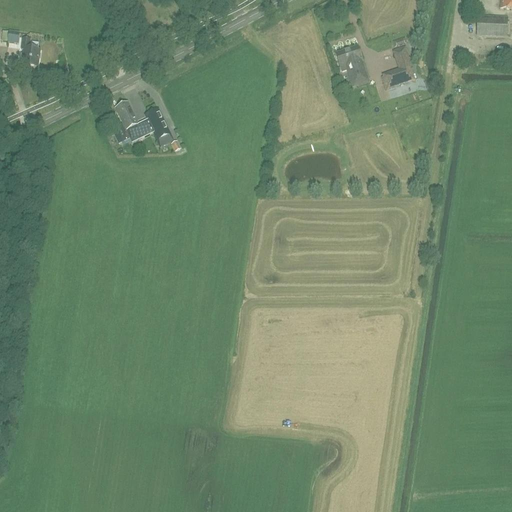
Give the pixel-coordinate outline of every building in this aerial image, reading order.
[(511,10),(511,0),(500,0),(500,10),(511,10)] [(506,38),(507,19),(477,18),(476,37),(506,38)] [(9,33),(3,32),(2,32),(1,42),(2,42),(8,43),(8,44),(18,45),(20,34),(9,33)] [(37,69),(40,52),(29,50),(30,41),(23,40),(21,51),(24,51),(22,67),(37,69)] [(416,41),(407,43),(409,53),(418,51),(416,41)] [(352,85),(367,80),(361,62),(362,61),(357,47),(335,54),(340,69),(341,72),(347,70),(352,85)] [(413,78),(403,47),(393,51),(400,70),(383,75),(386,87),(413,78)] [(125,131),(138,125),(128,104),(115,110),(123,126),(125,131)] [(125,131),(123,126),(117,128),(119,134),(115,136),(118,145),(122,143),(124,148),(141,139),(146,153),(157,148),(152,134),(153,134),(157,141),(169,135),(158,111),(145,117),(147,121),(138,125),(125,131)] [(174,153),(181,150),(177,142),(171,145),(174,153)]
